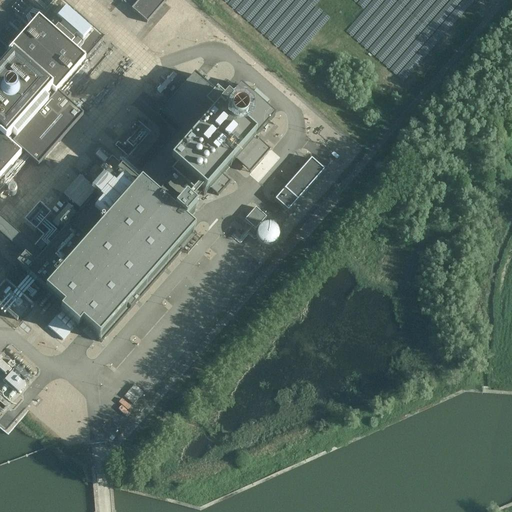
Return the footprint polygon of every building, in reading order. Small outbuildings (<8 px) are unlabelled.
[(0,47),(0,181),(20,159),(24,154),(38,167),(83,116),(70,104),(67,102),(70,98),(66,94),(62,98),(57,93),(105,40),(59,0),(56,0),(8,55),(0,47)] [(125,0),(123,3),(147,24),(164,4),(159,0),(125,0)] [(24,259),(17,267),(45,293),(64,310),(60,313),(78,329),(81,325),(98,340),(101,343),(183,251),(197,235),(194,232),(184,224),(195,212),(190,207),(202,193),(205,196),(211,189),(219,196),(231,182),(223,175),(236,160),(251,173),(271,150),(270,149),(256,137),(274,116),(261,104),(241,86),(226,103),(195,76),(169,104),(161,113),(159,116),(178,133),(136,180),(121,168),(111,179),(75,221),(70,216),(59,229),(64,233),(43,258),(34,267),(24,259)] [(113,156),(107,163),(116,172),(122,165),(113,156)] [(312,160),(276,200),(288,211),(325,171),(312,160)] [(80,177),(64,195),(80,209),(96,191),(80,177)] [(251,203),(241,213),(246,218),(256,208),(251,203)] [(68,207),(52,224),(57,229),(74,210),(68,206),(68,207)] [(256,209),(245,221),(255,229),(256,230),(266,218),(256,209)] [(0,217),(0,231),(26,255),(33,247),(0,217)] [(257,235),(257,236),(257,238),(257,239),(258,240),(258,242),(259,243),(260,244),(261,245),(262,246),(264,246),(265,247),(266,247),(268,247),(269,247),(271,247),(272,246),(273,246),(275,245),(276,244),(277,243),(277,242),(278,241),(278,239),(279,238),(279,236),(279,235),(278,234),(278,232),(277,231),(277,230),(276,229),(275,228),(273,227),(272,226),(271,226),(269,226),(268,225),(266,226),(265,226),(264,226),(262,227),(261,228),(260,229),(259,230),(258,231),(258,232),(257,234),(257,235)] [(51,230),(35,248),(40,253),(57,234),(51,230)] [(0,305),(14,322),(33,305),(22,293),(28,288),(25,284),(17,292),(7,281),(0,287),(0,305)] [(0,361),(0,370),(5,375),(10,370),(0,361)] [(10,372),(3,380),(19,394),(26,386),(10,372)]
